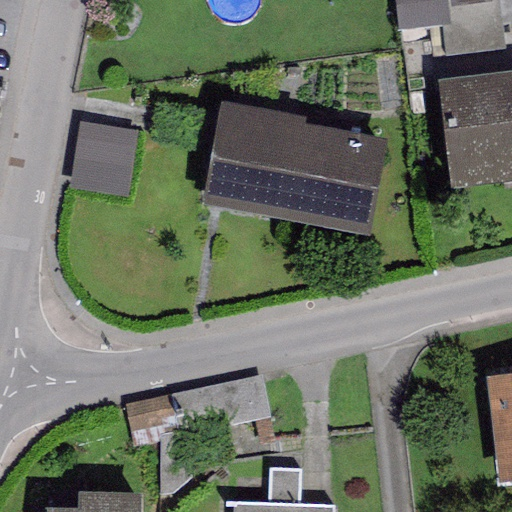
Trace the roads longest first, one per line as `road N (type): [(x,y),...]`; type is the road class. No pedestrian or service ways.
road 1 (residential): [(0,372),(243,352),(511,295)]
road 2 (residential): [(0,260),(50,0)]
